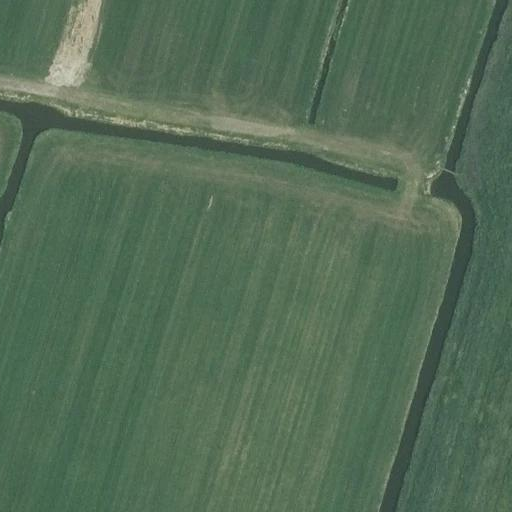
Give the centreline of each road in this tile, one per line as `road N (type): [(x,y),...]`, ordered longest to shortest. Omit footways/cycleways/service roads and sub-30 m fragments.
road 1 (track): [(417,169),(0,90)]
road 2 (track): [(366,411),(417,169)]
